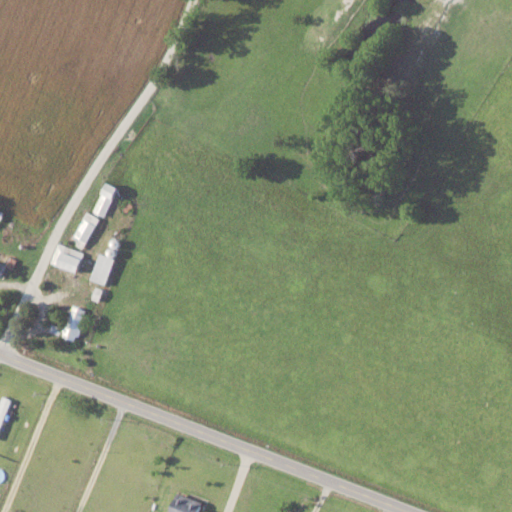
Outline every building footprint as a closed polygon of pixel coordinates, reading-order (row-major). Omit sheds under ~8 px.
[(107,216),(121,186),(109,181),(95,211),(107,216)] [(20,191),(9,186),(5,198),(15,202),(20,191)] [(76,244),(85,248),(101,217),(89,211),(76,236),(79,238),(76,244)] [(80,271),(86,250),(59,242),(53,263),(80,271)] [(116,256),(101,253),(95,280),(110,283),(116,256)] [(89,308),(73,304),(63,335),(79,340),(89,308)] [(171,511),(202,511),(206,502),(180,492),(171,511)]
